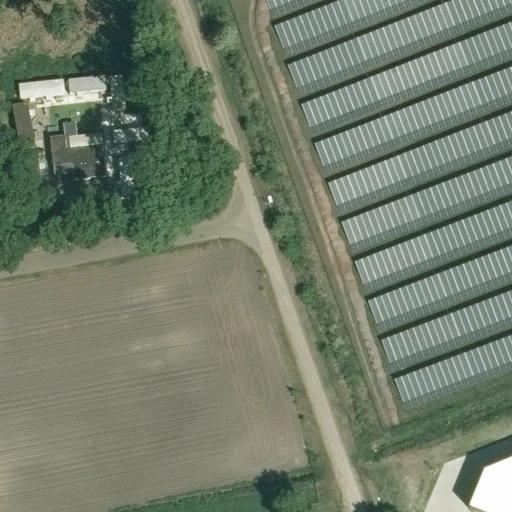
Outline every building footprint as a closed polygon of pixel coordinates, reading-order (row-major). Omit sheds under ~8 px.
[(96,77),(62,80),(64,99),(97,96),(96,77)] [(58,81),(26,84),(27,103),(60,100),(58,81)] [(125,86),(107,88),(110,115),(128,113),(125,86)] [(129,117),(110,119),(112,145),(132,144),(129,117)] [(28,123),(28,158),(45,158),(45,123),(28,123)] [(65,149),(64,138),(49,139),(52,167),(71,165),(73,181),(106,178),(102,145),(65,149)] [(133,146),(113,148),(115,174),(136,172),(133,146)] [(28,162),(28,196),(44,196),(44,162),(28,162)] [(118,187),(77,191),(79,209),(120,205),(118,187)] [(511,511),(511,462),(486,474),(469,511),(511,511)]
